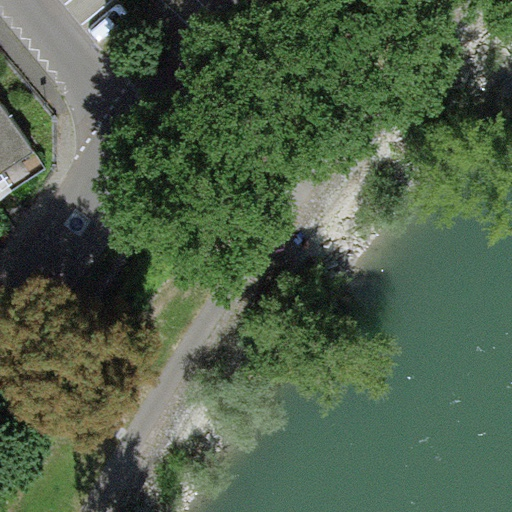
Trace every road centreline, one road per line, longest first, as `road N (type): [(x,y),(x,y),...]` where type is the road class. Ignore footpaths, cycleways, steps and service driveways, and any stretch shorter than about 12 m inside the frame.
road 1 (residential): [(136,132),(0,325)]
road 2 (residential): [(136,132),(263,0)]
